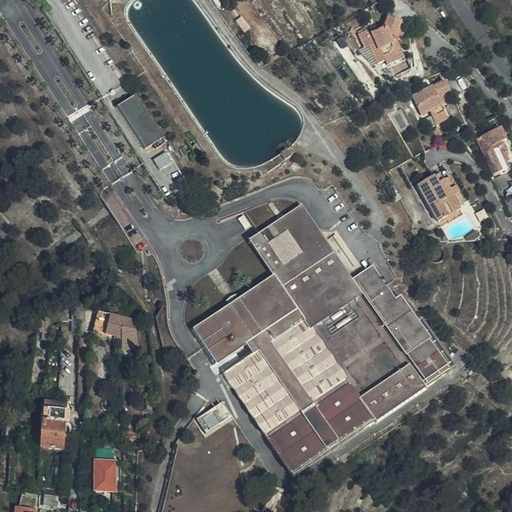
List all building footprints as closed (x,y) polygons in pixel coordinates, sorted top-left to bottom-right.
[(409,24),(389,16),(384,27),(378,30),(369,34),(367,29),(359,33),(365,46),(369,45),(378,63),(385,60),(388,65),(405,57),(396,37),(402,40),(409,24)] [(369,34),(378,30),(376,25),(367,29),(369,34)] [(357,51),(362,49),(362,48),(355,36),(350,38),(357,51)] [(373,66),(378,63),(369,45),(365,46),(362,48),(362,49),(373,66)] [(448,104),(444,95),(451,92),(446,80),(412,96),(421,115),(430,111),(432,115),(436,124),(448,118),(442,107),(448,104)] [(146,148),(165,137),(137,93),(119,104),(146,148)] [(511,150),(501,128),(478,139),(495,175),(511,166),(511,150)] [(431,139),(441,134),(439,129),(429,134),(431,139)] [(291,154),(286,148),(280,153),(285,159),(291,154)] [(155,159),(161,169),(173,162),(167,152),(155,159)] [(439,182),(444,180),(440,173),(435,175),(439,182)] [(450,177),(444,180),(439,182),(435,175),(418,185),(441,227),(446,225),(443,220),(461,210),(453,197),(459,193),(450,177)] [(376,428),(427,395),(423,390),(352,282),(301,205),(251,238),(275,274),(191,329),(215,364),(250,341),(256,349),(223,371),(292,474),(318,457),(319,458),(373,423),(376,428)] [(463,215),(461,210),(443,220),(446,225),(463,215)] [(465,238),(468,241),(477,240),(481,237),(476,231),(465,238)] [(372,267),(352,282),(423,390),(445,375),(426,346),(429,344),(400,299),(396,303),(372,267)] [(85,301),(63,310),(63,320),(85,321),(85,301)] [(139,350),(134,323),(123,319),(122,310),(99,308),(92,333),(121,342),(122,352),(139,350)] [(63,310),(38,319),(38,325),(63,320),(63,310)] [(68,421),(69,411),(63,411),(62,403),(44,402),(44,409),(43,409),(40,448),(62,449),(64,421),(68,421)] [(225,403),(196,418),(204,433),(232,418),(225,403)] [(29,416),(28,408),(12,410),(12,417),(29,416)] [(159,438),(159,422),(150,422),(150,438),(159,438)] [(83,430),(81,445),(95,446),(96,431),(83,430)] [(115,462),(94,461),(94,490),(94,491),(105,491),(115,491),(115,462)] [(94,491),(94,490),(85,497),(80,497),(79,511),(92,511),(93,502),(105,491),(94,491)] [(37,497),(37,503),(41,503),(41,505),(50,505),(50,497),(42,496),(42,498),(37,497)] [(50,505),(41,505),(41,508),(56,510),(57,498),(50,497),(50,505)]
